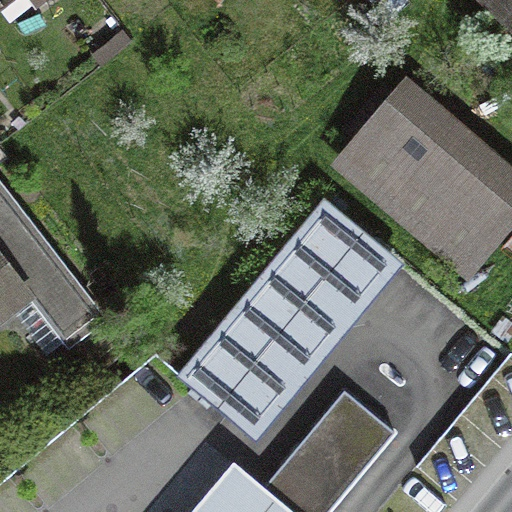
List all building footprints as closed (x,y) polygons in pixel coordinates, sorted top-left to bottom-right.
[(511,0),(480,0),(478,3),(511,34),(511,0)] [(511,186),(407,94),(344,165),(462,269),(511,212),(511,186)] [(0,324),(22,308),(51,347),(90,318),(0,198),(0,324)] [(253,442),(398,272),(323,209),(178,378),(253,442)] [(345,389),(265,487),(295,511),(331,511),(397,432),(345,389)] [(233,461),(190,511),(295,511),(265,487),(233,461)]
